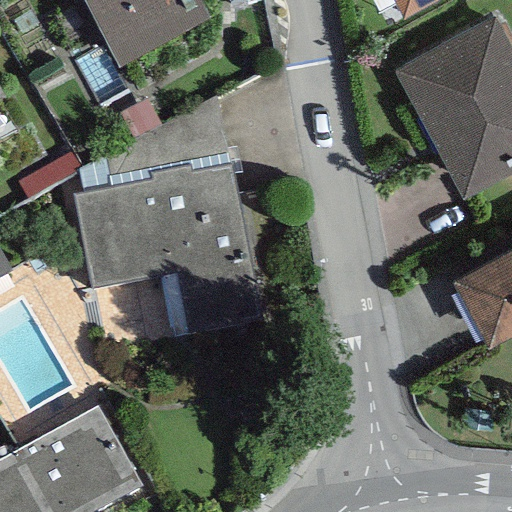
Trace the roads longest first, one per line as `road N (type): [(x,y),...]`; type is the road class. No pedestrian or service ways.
road 1 (residential): [(386,497),(297,0)]
road 2 (residential): [(511,498),(386,497)]
